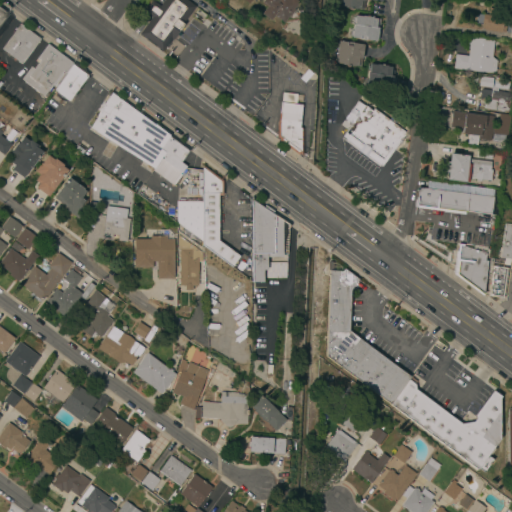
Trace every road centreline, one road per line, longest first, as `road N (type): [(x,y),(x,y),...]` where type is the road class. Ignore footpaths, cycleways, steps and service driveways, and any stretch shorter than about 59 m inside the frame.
road 1 (residential): [(258,486),(0,303)]
road 2 (primary): [(94,41),(345,228)]
road 3 (residential): [(206,344),(0,198)]
road 4 (residential): [(422,36),(406,229),(385,258)]
road 5 (primary): [(385,258),(511,354)]
